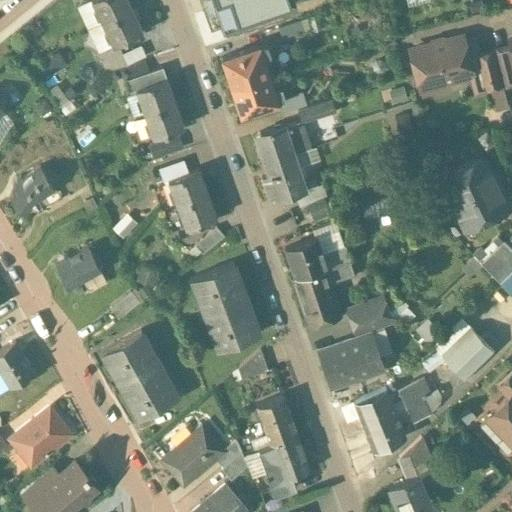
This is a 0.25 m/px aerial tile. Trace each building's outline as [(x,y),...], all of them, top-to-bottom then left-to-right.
[(128,0),(89,0),(100,22),(132,7),(128,0)] [(229,0),(236,21),(261,13),(257,0),(229,0)] [(132,7),(100,22),(111,45),(143,30),(132,7)] [(298,21),(278,27),(282,37),(301,32),(298,21)] [(462,35),(410,48),(418,82),(440,76),(446,80),(471,73),(476,91),(491,87),(488,75),(483,77),(477,54),(478,53),(474,38),(464,41),(462,35)] [(259,44),(222,57),(231,85),(268,72),(263,57),(271,55),(267,42),(259,45),(259,44)] [(117,43),(97,53),(102,64),(123,55),(117,43)] [(510,45),(495,49),(503,84),(511,81),(511,49),(511,45),(510,45)] [(478,53),(477,54),(483,77),(488,75),(491,87),(503,84),(495,49),(478,53)] [(135,89),(154,82),(150,70),(126,78),(130,90),(135,89)] [(268,72),(231,85),(240,113),(277,100),(285,98),(284,97),(281,85),(273,88),(268,72)] [(143,112),(175,101),(167,78),(154,82),(135,89),(143,112)] [(301,91),(284,97),(285,98),(277,100),(281,112),(306,104),(301,91)] [(332,98),(297,109),(301,122),(336,112),(332,98)] [(175,101),(143,112),(152,137),(184,126),(175,101)] [(284,124),(260,132),(269,162),(294,153),(310,148),(305,133),(299,135),(295,122),(285,125),(284,124)] [(154,158),(183,147),(178,133),(149,143),(154,158)] [(294,153),(269,162),(273,171),(270,172),(271,173),(261,177),(269,201),(306,189),(294,153)] [(183,157),(158,166),(163,180),(166,179),(188,171),(183,157)] [(481,158),(443,176),(447,185),(446,191),(451,203),(496,181),(490,169),(485,167),(481,158)] [(39,165),(7,184),(23,210),(55,191),(39,165)] [(188,171),(166,179),(175,203),(208,192),(199,167),(188,171)] [(496,181),(451,203),(457,215),(463,217),(467,226),(505,208),(500,199),(502,194),(496,181)] [(324,189),(299,197),(303,211),(329,203),(324,189)] [(208,192),(175,203),(184,228),(217,216),(208,192)] [(216,226),(195,243),(202,253),(224,235),(216,226)] [(316,237),(284,248),(294,276),(326,265),(322,253),(316,237)] [(511,248),(503,239),(480,261),(490,271),(511,250),(511,248)] [(344,245),(322,253),(326,265),(347,258),(348,257),(344,245)] [(87,246),(55,264),(69,290),(83,282),(101,272),(87,246)] [(511,250),(490,271),(500,281),(511,269),(511,250)] [(326,265),(294,276),(310,323),(338,313),(327,282),(352,274),(347,258),(326,265)] [(234,262),(191,278),(217,347),(259,331),(234,262)] [(101,272),(83,282),(89,293),(107,283),(101,272)] [(131,292),(110,308),(119,319),(139,303),(131,292)] [(382,296),(348,308),(352,320),(386,308),(382,296)] [(386,308),(352,320),(356,332),(390,321),(386,308)] [(470,325),(441,353),(453,366),(482,338),(470,325)] [(11,328),(0,334),(0,361),(7,373),(29,360),(11,328)] [(177,396),(141,331),(104,352),(140,417),(177,396)] [(371,332),(319,350),(331,386),(383,369),(371,332)] [(482,338),(453,366),(465,379),(494,351),(482,338)] [(260,348),(238,367),(242,379),(267,370),(260,348)] [(511,372),(499,385),(509,396),(511,392),(511,372)] [(415,379),(398,387),(403,398),(405,402),(423,396),(415,379)] [(385,386),(354,400),(364,425),(406,406),(405,402),(403,398),(392,402),(385,386)] [(47,391),(8,422),(29,449),(43,438),(43,439),(46,436),(68,418),(47,391)] [(511,392),(509,396),(480,423),(481,424),(480,424),(497,440),(496,441),(497,441),(504,434),(511,441),(511,392)] [(284,395),(257,405),(265,427),(268,435),(270,443),(297,433),(284,395)] [(423,396),(405,402),(411,415),(413,420),(430,412),(423,396)] [(406,406),(364,425),(374,449),(405,435),(399,420),(403,419),(411,415),(406,406)] [(201,424),(188,435),(191,439),(181,448),(177,444),(161,458),(182,484),(204,466),(202,463),(208,458),(211,460),(215,456),(223,450),(201,424)] [(297,433),(270,443),(271,443),(283,477),(290,474),(310,467),(297,433)] [(421,435),(398,457),(403,468),(423,459),(430,457),(421,435)] [(223,450),(215,456),(223,466),(242,451),(236,439),(223,450)] [(283,477),(271,443),(257,448),(274,494),(295,487),(290,474),(283,477)] [(59,458),(31,482),(32,483),(38,491),(41,488),(45,491),(42,493),(45,496),(50,495),(48,500),(47,501),(52,508),(68,495),(62,489),(71,481),(80,485),(95,472),(73,446),(59,458)] [(51,448),(17,477),(27,488),(32,483),(31,482),(59,458),(51,448)] [(223,466),(221,468),(231,480),(248,465),(242,451),(223,466)] [(423,459),(403,468),(407,479),(418,474),(419,475),(428,471),(423,459)] [(407,479),(389,486),(398,511),(429,500),(419,475),(418,474),(407,479)] [(246,511),(224,485),(191,511),(246,511)] [(97,511),(92,505),(94,504),(93,503),(81,511),(97,511)]
